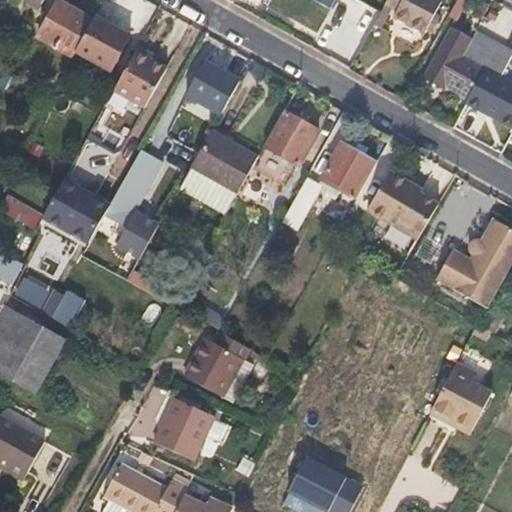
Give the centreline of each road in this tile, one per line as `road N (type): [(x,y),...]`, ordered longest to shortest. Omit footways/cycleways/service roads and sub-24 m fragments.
road 1 (residential): [(511,184),(183,0)]
road 2 (unknown): [(111,179),(208,13)]
